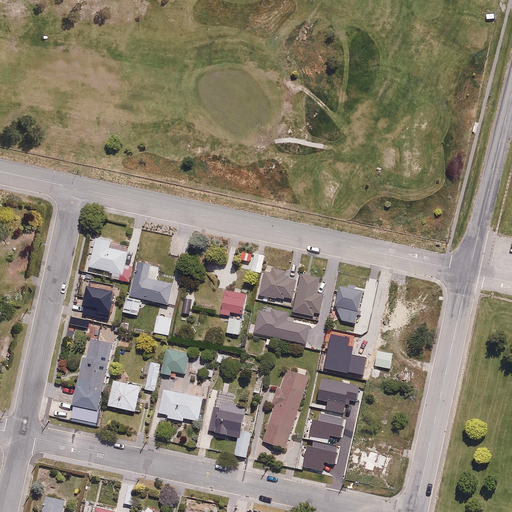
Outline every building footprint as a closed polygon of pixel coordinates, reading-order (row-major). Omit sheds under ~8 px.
[(130,246),(96,238),(89,266),(119,273),(118,278),(131,281),(134,266),(126,264),(130,246)] [(262,271),(265,253),(253,251),(250,269),(262,271)] [(127,294),(142,298),(169,304),(174,283),(147,277),(150,262),(136,259),(134,266),(131,281),(127,294)] [(272,272),(265,271),(261,295),(292,300),(296,277),(284,275),(285,268),(273,266),(272,272)] [(322,313),(325,293),(317,291),(320,276),(300,273),(294,312),(313,315),(313,312),(322,313)] [(385,297),(388,281),(375,279),(372,295),(385,297)] [(363,285),(340,281),(333,319),(356,323),(363,285)] [(246,293),(222,289),(217,315),(229,317),(226,331),(239,334),(246,293)] [(142,298),(127,294),(123,311),(138,315),(142,298)] [(174,316),(158,314),(154,332),(170,335),(174,316)] [(267,327),(251,324),(250,332),(265,335),(267,327)] [(0,354),(4,356),(10,336),(0,333),(0,354)] [(96,423),(114,337),(102,335),(101,339),(86,336),(69,418),(96,423)] [(185,373),(189,352),(165,348),(161,373),(171,375),(171,370),(185,373)] [(390,369),(392,352),(377,350),(374,366),(390,369)] [(155,391),(160,362),(149,360),(144,388),(155,391)] [(286,449),(310,375),(287,368),(263,441),(286,449)] [(136,411),(141,385),(113,381),(109,406),(136,411)] [(162,390),(158,413),(168,414),(167,418),(183,420),(183,417),(199,420),(203,396),(162,390)] [(247,457),(252,432),(242,430),(247,405),(215,398),(208,431),(238,436),(234,454),(247,457)] [(345,465),(347,449),(308,442),(305,458),(345,465)] [(360,454),(358,463),(365,465),(364,468),(385,474),(390,456),(362,448),(360,454)] [(358,463),(360,454),(351,452),(346,469),(355,472),(358,463)] [(62,511),(65,498),(46,494),(42,511),(62,511)]
